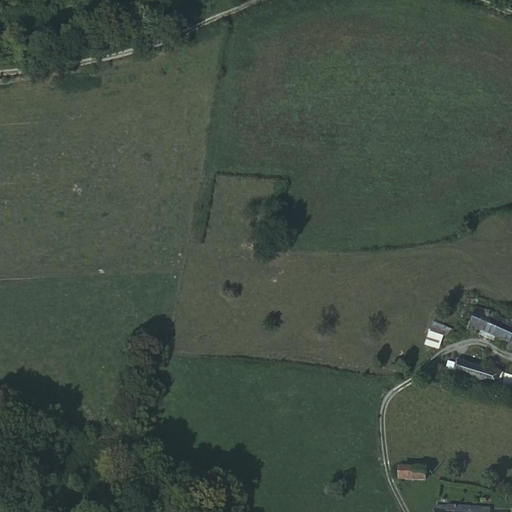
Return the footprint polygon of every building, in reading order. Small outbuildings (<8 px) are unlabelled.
[(466,329),(473,331),(478,318),(488,321),(486,325),(491,327),(493,323),(508,329),(507,333),(511,334),(511,324),(472,310),(466,329)] [(478,318),(473,331),(511,345),(511,334),(507,333),(508,329),(493,323),(491,327),(486,325),(488,321),(478,318)] [(450,330),(431,324),(423,345),(436,350),(441,337),(447,339),(450,330)] [(459,368),(461,361),(455,359),(452,366),(459,368)] [(458,370),(497,383),(500,372),(463,359),(461,361),(459,368),(458,370)] [(506,387),(510,376),(500,372),(497,383),(506,387)] [(400,470),(400,477),(399,481),(425,482),(426,470),(400,470)]
